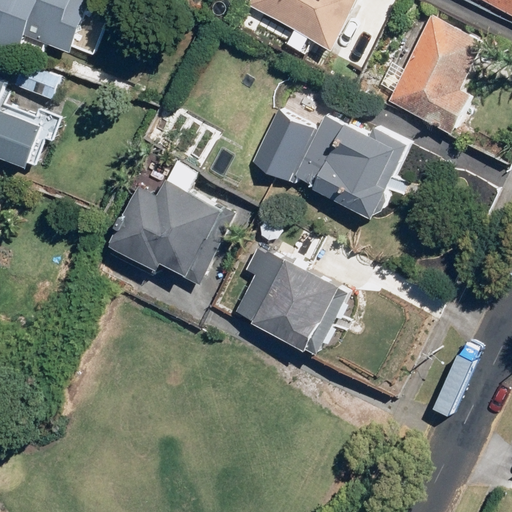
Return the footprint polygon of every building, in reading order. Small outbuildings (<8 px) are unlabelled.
[(0,0),(0,39),(19,47),(28,23),(80,41),(95,0),(0,0)] [(361,0),(252,0),(251,4),(338,48),(361,0)] [(511,0),(495,0),(511,8),(511,0)] [(467,84),(491,37),(437,10),(393,98),(460,131),(480,90),(467,84)] [(63,75),(36,65),(28,89),(55,99),(63,75)] [(25,81),(0,72),(0,149),(51,167),(67,120),(17,103),(25,81)] [(379,132),(334,110),(326,126),(283,106),(257,159),(304,182),(306,177),(389,216),(403,187),(398,184),(427,123),(379,101),(370,120),(381,126),(379,132)] [(181,160),(160,150),(127,222),(133,225),(124,246),(165,265),(168,259),(209,278),(241,210),(196,189),(199,183),(175,172),(181,160)] [(0,219),(9,195),(0,191),(0,219)] [(354,286),(264,242),(252,268),(262,272),(245,307),(325,346),(354,286)]
